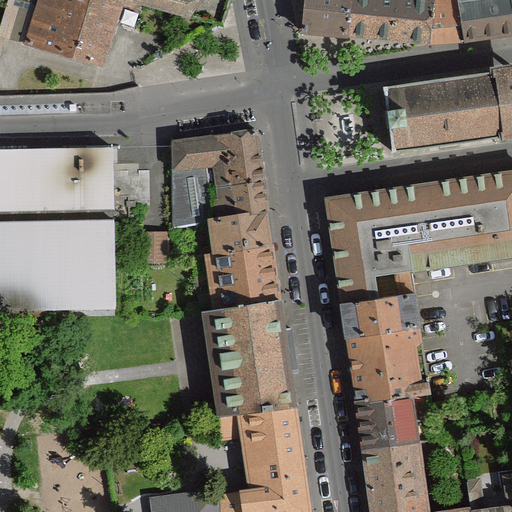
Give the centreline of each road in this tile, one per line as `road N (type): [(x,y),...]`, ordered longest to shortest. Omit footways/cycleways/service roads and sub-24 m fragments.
road 1 (residential): [(343,511),(292,185)]
road 2 (residential): [(279,88),(162,119),(0,125)]
road 3 (residential): [(511,52),(279,88)]
road 4 (residential): [(292,185),(511,153)]
